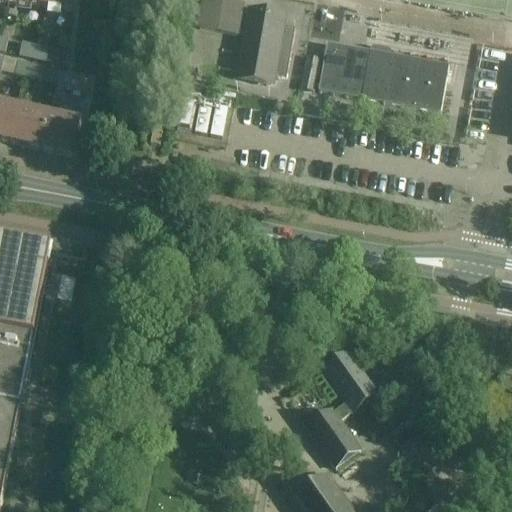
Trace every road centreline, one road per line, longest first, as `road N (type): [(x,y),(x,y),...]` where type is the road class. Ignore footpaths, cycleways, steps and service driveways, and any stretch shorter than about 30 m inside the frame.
road 1 (tertiary): [(379,256),(0,185)]
road 2 (tertiary): [(379,256),(511,289)]
road 3 (tertiary): [(511,264),(438,250),(379,256)]
